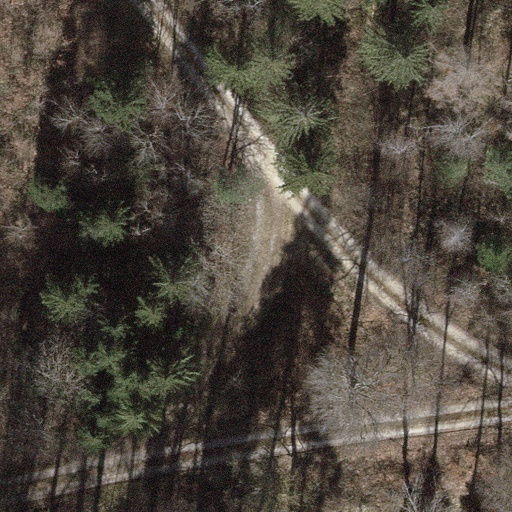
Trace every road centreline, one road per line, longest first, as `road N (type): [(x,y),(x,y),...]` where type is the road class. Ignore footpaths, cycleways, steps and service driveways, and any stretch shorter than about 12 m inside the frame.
road 1 (track): [(511,369),(386,286),(261,145),(149,0)]
road 2 (track): [(0,491),(120,463),(511,410)]
road 3 (track): [(261,145),(267,249),(187,399),(120,463)]
